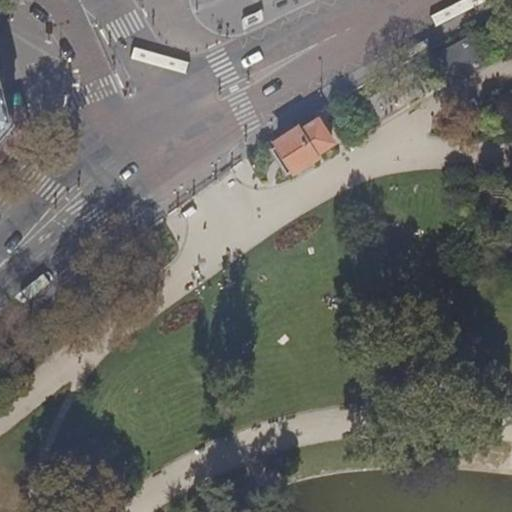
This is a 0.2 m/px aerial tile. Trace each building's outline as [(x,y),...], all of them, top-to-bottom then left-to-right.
[(437,59),(449,81),(477,65),(465,44),(437,59)] [(0,139),(12,125),(8,109),(6,102),(0,75),(0,139)] [(0,162),(28,130),(22,105),(8,109),(12,125),(0,139),(0,162)] [(310,162),(316,159),(314,156),(332,144),(319,123),(301,135),(299,131),(277,145),(279,147),(272,151),(277,158),(273,161),(276,165),(278,169),(282,166),(287,174),(293,170),(295,172),(300,169),(302,172),(312,166),(310,162)] [(135,268),(142,277),(153,269),(146,260),(135,268)] [(73,509),(74,511),(94,511),(97,510),(87,498),(73,509)]
